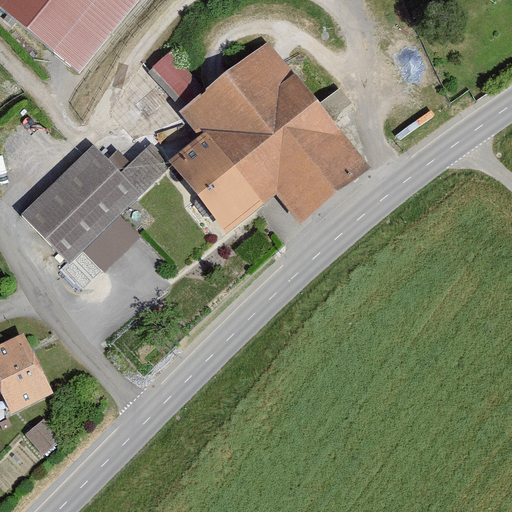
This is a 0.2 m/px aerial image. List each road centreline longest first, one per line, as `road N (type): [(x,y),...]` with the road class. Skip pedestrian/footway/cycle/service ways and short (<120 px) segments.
road 1 (secondary): [(146,425),(331,246),(511,107)]
road 2 (residential): [(34,298),(146,425)]
road 3 (secondary): [(59,511),(146,425)]
